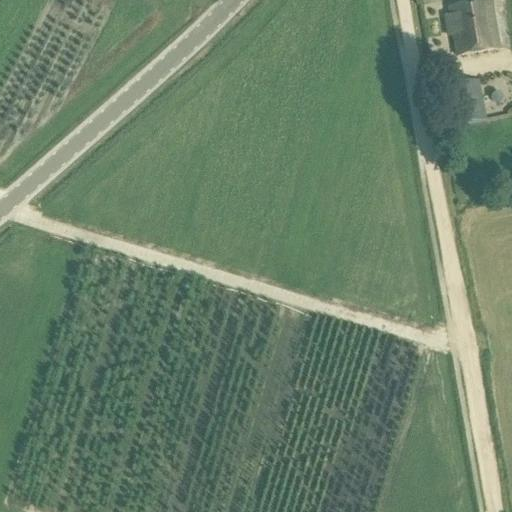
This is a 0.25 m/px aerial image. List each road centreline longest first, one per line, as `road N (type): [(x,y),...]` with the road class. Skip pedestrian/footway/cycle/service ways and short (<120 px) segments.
road 1 (track): [(494,511),(399,0)]
road 2 (unclassified): [(0,206),(232,0)]
